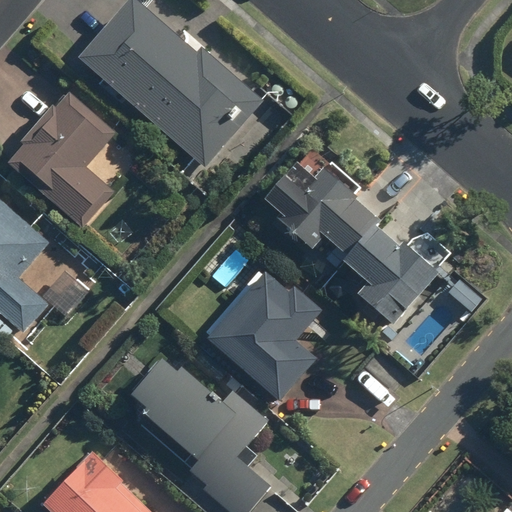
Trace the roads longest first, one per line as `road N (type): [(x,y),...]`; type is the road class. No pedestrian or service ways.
road 1 (residential): [(511,332),(357,511)]
road 2 (residential): [(511,183),(397,80)]
road 3 (residential): [(397,80),(303,0)]
